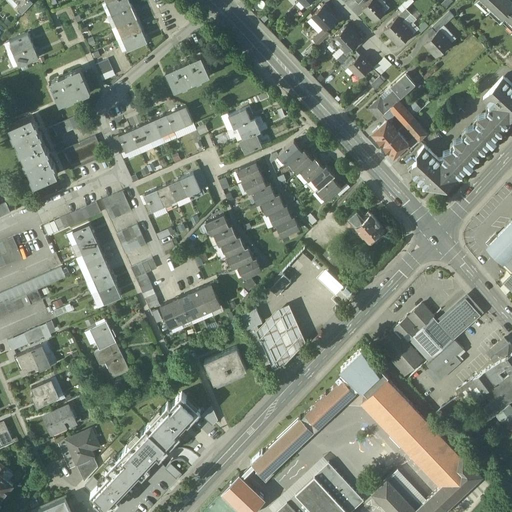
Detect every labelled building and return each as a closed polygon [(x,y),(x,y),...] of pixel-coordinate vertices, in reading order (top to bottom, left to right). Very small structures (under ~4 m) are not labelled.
[(29,0),(27,0),(17,11),(22,15),(33,3),(29,0)] [(129,0),(109,0),(109,1),(114,12),(131,5),(129,0)] [(377,0),(369,0),(362,7),(374,20),(389,6),(384,1),(381,4),(377,0)] [(402,10),(413,0),(405,0),(399,6),(402,10)] [(511,6),(511,0),(478,0),(494,15),(496,12),(502,17),(511,6)] [(331,10),(325,3),(312,15),(323,27),(325,29),(336,18),(329,11),(331,10)] [(131,5),(114,12),(119,24),(137,17),(131,5)] [(511,6),(502,17),(511,27),(511,6)] [(406,8),(397,16),(402,21),(411,13),(406,8)] [(449,11),(439,19),(431,27),(436,32),(439,29),(454,16),(449,11)] [(114,12),(107,16),(112,27),(119,24),(114,12)] [(397,16),(383,29),(390,36),(391,35),(400,44),(412,31),(397,16)] [(137,17),(119,24),(124,36),(142,29),(137,17)] [(424,20),(415,28),(420,33),(428,24),(424,20)] [(119,24),(112,27),(117,39),(124,36),(119,24)] [(345,25),(328,42),(335,49),(339,45),(344,50),(345,51),(348,48),(354,42),(358,39),(345,25)] [(323,27),(313,37),(318,43),(329,32),(325,29),(323,27)] [(142,29),(124,36),(130,48),(147,41),(142,29)] [(439,29),(436,32),(424,43),(436,56),(451,42),(439,29)] [(28,32),(8,41),(14,53),(33,44),(28,32)] [(130,48),(124,36),(117,39),(123,51),(130,48)] [(33,44),(14,53),(19,65),(39,57),(33,44)] [(344,50),(336,58),(341,63),(346,59),(352,53),(348,48),(345,51),(344,50)] [(352,53),(346,59),(349,63),(359,53),(356,50),(352,53)] [(370,65),(359,53),(349,63),(348,64),(348,65),(359,76),(370,65)] [(201,54),(166,69),(175,89),(209,74),(201,54)] [(385,57),(381,61),(387,68),(391,65),(385,57)] [(108,58),(95,64),(100,74),(113,68),(108,58)] [(341,63),(340,64),(344,69),(348,65),(348,64),(349,63),(346,59),(341,63)] [(387,68),(381,61),(377,64),(383,72),(387,68)] [(383,72),(377,64),(373,68),(379,76),(383,72)] [(90,90),(80,68),(50,81),(60,104),(90,90)] [(113,68),(100,74),(102,80),(115,74),(113,68)] [(410,70),(392,86),(394,89),(382,100),(380,97),(369,107),(378,117),(382,114),(390,106),(397,100),(398,99),(415,83),(413,80),(409,76),(413,73),(410,70)] [(421,73),(413,80),(415,83),(423,75),(421,73)] [(489,102),(489,108),(506,123),(511,116),(511,83),(503,75),(483,96),(489,102)] [(379,76),(370,84),(375,88),(383,81),(379,76)] [(397,100),(390,106),(396,112),(403,106),(397,100)] [(408,103),(404,107),(412,116),(417,112),(408,103)] [(193,121),(186,104),(178,108),(186,124),(193,121)] [(249,105),(246,107),(251,120),(255,118),(249,105)] [(396,112),(390,106),(382,114),(386,118),(387,118),(389,120),(396,113),(396,112)] [(404,107),(403,106),(396,112),(396,113),(405,123),(412,116),(404,107)] [(246,107),(228,114),(234,127),(237,126),(251,120),(246,107)] [(186,124),(178,108),(166,113),(174,129),(186,124)] [(467,131),(462,136),(480,153),(483,151),(485,151),(485,148),(490,143),(491,144),(496,140),(495,138),(499,133),(502,133),(502,130),(504,128),(502,127),(506,123),(489,108),(485,112),(477,114),(478,119),(474,124),(466,127),(467,131)] [(85,112),(79,114),(84,124),(89,122),(85,112)] [(166,113),(155,118),(162,135),(174,129),(166,113)] [(79,114),(74,116),(79,126),(84,124),(79,114)] [(44,144),(32,116),(9,125),(22,154),(44,144)] [(79,126),(74,116),(69,119),(74,129),(79,126)] [(412,116),(405,123),(420,139),(427,133),(412,116)] [(155,118),(143,123),(150,140),(162,135),(155,118)] [(251,120),(237,126),(243,138),(256,132),(260,130),(255,118),(251,120)] [(386,118),(372,131),(383,143),(398,130),(389,120),(387,118),(386,118)] [(69,119),(64,121),(69,131),(74,129),(69,119)] [(64,121),(59,123),(63,133),(69,131),(64,121)] [(59,123),(54,125),(58,136),(63,133),(59,123)] [(143,123),(131,129),(138,145),(150,140),(143,123)] [(234,127),(228,129),(232,137),(237,135),(239,140),(239,139),(243,138),(237,126),(234,127)] [(131,129),(119,134),(126,151),(138,145),(131,129)] [(398,130),(383,143),(393,155),(408,142),(398,130)] [(243,138),(239,139),(245,152),(262,144),(256,132),(243,138)] [(126,151),(119,134),(113,136),(121,153),(126,151)] [(95,135),(85,140),(89,150),(99,145),(95,135)] [(444,156),(438,157),(441,160),(456,176),(458,177),(460,175),(463,175),(463,172),(467,167),(469,168),(473,164),(472,162),(476,157),(479,157),(479,155),(480,153),(462,136),(454,139),(455,144),(451,149),(443,151),(444,156)] [(89,150),(85,140),(64,149),(73,169),(93,160),(89,150)] [(303,150),(294,140),(279,153),(287,163),(289,161),(303,150)] [(58,174),(44,144),(22,154),(35,184),(58,174)] [(438,157),(424,144),(418,151),(418,157),(419,157),(412,164),(412,173),(418,178),(418,181),(421,181),(423,183),(423,186),(426,186),(427,186),(430,186),(434,186),(440,186),(441,186),(447,186),(456,176),(441,160),(438,157)] [(99,145),(89,150),(93,160),(104,155),(99,145)] [(303,150),(289,161),(298,172),(300,170),(313,158),(304,148),(303,150)] [(313,158),(300,170),(309,180),(311,177),(324,166),(316,156),(313,158)] [(256,160),(238,168),(243,180),(262,172),(256,160)] [(324,166),(311,177),(320,187),(333,176),(335,174),(327,164),(324,166)] [(193,172),(181,178),(188,194),(195,191),(200,189),(193,172)] [(262,172),(243,180),(249,192),(252,191),(267,184),(262,172)] [(320,187),(318,189),(326,200),(342,186),(333,176),(320,187)] [(311,177),(309,180),(306,182),(314,192),(317,189),(318,189),(320,187),(311,177)] [(181,178),(169,183),(176,200),(188,194),(181,178)] [(169,183),(157,188),(164,205),(176,200),(169,183)] [(267,184),(252,191),(258,203),(261,201),(276,195),(271,183),(267,184)] [(157,188),(145,194),(153,210),(164,205),(157,188)] [(123,190),(118,192),(122,202),(127,200),(123,190)] [(195,191),(188,194),(191,200),(197,197),(195,191)] [(122,202),(118,192),(112,194),(117,205),(122,202)] [(276,195),(261,201),(267,213),(269,213),(285,205),(280,193),(276,195)] [(117,205),(112,194),(108,197),(112,207),(117,205)] [(108,197),(102,199),(107,209),(112,207),(108,197)] [(132,210),(127,200),(122,202),(126,212),(132,210)] [(6,202),(1,205),(5,215),(10,212),(6,202)] [(96,202),(91,204),(96,214),(101,212),(96,202)] [(122,202),(117,205),(121,215),(126,212),(122,202)] [(96,214),(91,204),(86,206),(90,216),(96,214)] [(285,205),(269,213),(274,225),(276,224),(292,216),(287,204),(285,205)] [(117,205),(112,207),(116,217),(121,215),(117,205)] [(86,206),(81,209),(85,219),(90,216),(86,206)] [(112,207),(107,209),(111,219),(116,217),(112,207)] [(384,226),(371,212),(367,215),(360,207),(347,218),(358,229),(356,231),(358,234),(360,232),(367,241),(372,236),(377,241),(385,234),(381,229),(384,226)] [(81,209),(76,211),(80,221),(85,219),(81,209)] [(80,221),(76,211),(71,213),(75,223),(80,221)] [(71,213),(65,215),(70,225),(75,223),(71,213)] [(224,213),(206,222),(211,234),(214,232),(230,225),(224,213)] [(65,215),(60,218),(65,228),(70,225),(65,215)] [(292,216),(276,224),(282,236),(300,228),(295,216),(292,216)] [(60,218),(55,220),(59,230),(65,228),(60,218)] [(511,219),(498,234),(496,233),(487,242),(511,265),(511,274),(504,283),(511,291),(511,219)] [(55,220),(49,222),(54,232),(59,230),(55,220)] [(49,222),(44,225),(48,235),(54,232),(49,222)] [(90,223),(73,230),(79,243),(95,235),(90,223)] [(142,234),(138,224),(132,226),(137,236),(142,234)] [(230,225),(214,232),(219,245),(222,243),(238,236),(232,224),(230,225)] [(157,232),(160,238),(176,231),(174,225),(157,232)] [(132,226),(127,228),(132,238),(137,236),(132,226)] [(127,228),(122,231),(127,241),(132,238),(127,228)] [(122,231),(117,233),(121,243),(127,241),(122,231)] [(142,234),(137,236),(141,246),(147,244),(142,234)] [(95,235),(79,243),(72,245),(77,257),(84,255),(100,247),(95,235)] [(238,236),(222,243),(227,255),(246,247),(240,235),(238,236)] [(137,236),(132,238),(136,248),(141,246),(137,236)] [(18,247),(13,237),(8,240),(12,250),(18,247)] [(132,238),(127,241),(131,251),(136,248),(132,238)] [(12,250),(8,240),(3,242),(7,252),(12,250)] [(127,241),(121,243),(126,253),(131,251),(127,241)] [(173,241),(163,245),(165,250),(175,246),(173,241)] [(246,247),(227,255),(233,267),(238,265),(254,258),(249,246),(246,247)] [(18,247),(12,250),(17,260),(22,257),(18,247)] [(100,247),(84,255),(89,267),(105,259),(100,247)] [(12,250),(7,252),(11,262),(17,260),(12,250)] [(7,252),(2,254),(6,264),(11,262),(7,252)] [(254,258),(238,265),(244,278),(262,269),(257,257),(254,258)] [(153,258),(147,260),(152,270),(157,268),(153,258)] [(105,259),(89,267),(94,278),(111,271),(105,259)] [(147,260),(142,262),(147,272),(152,270),(147,260)] [(142,262),(137,264),(141,275),(146,272),(147,272),(142,262)] [(137,264),(132,267),(136,277),(141,275),(137,264)] [(61,267),(55,269),(60,279),(66,277),(61,267)] [(60,279),(55,269),(50,271),(55,282),(60,279)] [(55,282),(50,271),(44,274),(49,284),(55,282)] [(111,271),(94,278),(99,290),(116,283),(111,271)] [(141,275),(136,277),(138,282),(149,278),(146,272),(141,275)] [(284,273),(271,287),(278,294),(292,279),(284,273)] [(44,274),(39,276),(44,286),(49,284),(44,274)] [(39,276),(33,279),(38,289),(44,286),(39,276)] [(149,278),(138,282),(141,287),(151,283),(149,278)] [(33,279),(28,281),(33,291),(38,289),(33,279)] [(28,281),(22,284),(27,294),(32,291),(33,291),(28,281)] [(212,282),(201,287),(211,308),(221,304),(212,282)] [(116,283),(99,290),(102,297),(105,303),(121,296),(116,283)] [(151,283),(141,287),(143,292),(153,288),(151,283)] [(22,284),(18,286),(23,296),(27,294),(22,284)] [(18,286),(11,288),(16,298),(21,296),(23,296),(18,286)] [(201,287),(191,291),(201,313),(211,308),(201,287)] [(16,298),(11,288),(6,291),(11,301),(16,299),(16,298)] [(153,288),(143,292),(145,298),(156,293),(153,288)] [(33,291),(32,291),(36,301),(42,299),(38,289),(33,291)] [(99,290),(93,293),(96,300),(102,297),(99,290)] [(6,291),(0,293),(5,303),(11,301),(6,291)] [(27,294),(31,304),(36,301),(32,291),(27,294)] [(191,291),(181,296),(191,317),(201,313),(191,291)] [(156,293),(145,298),(148,303),(158,299),(156,293)] [(23,296),(21,296),(26,306),(31,304),(27,294),(23,296)] [(483,311),(466,295),(438,320),(434,315),(413,334),(429,352),(433,357),(454,338),(483,311)] [(16,298),(16,299),(20,309),(26,306),(21,296),(16,298)] [(191,317),(181,296),(171,300),(181,322),(191,317)] [(54,301),(56,306),(63,304),(61,298),(54,301)] [(16,299),(11,301),(15,311),(20,309),(16,299)] [(158,299),(148,303),(150,308),(160,304),(158,299)] [(181,322),(171,300),(161,305),(171,326),(181,322)] [(15,311),(11,301),(5,303),(9,313),(15,311)] [(277,307),(259,326),(274,360),(271,361),(273,367),(286,362),(306,340),(289,302),(277,307)] [(408,314),(392,329),(393,329),(390,331),(390,333),(392,335),(386,340),(384,338),(382,338),(379,341),(394,359),(395,359),(407,372),(421,359),(407,343),(401,336),(409,330),(413,334),(434,315),(422,302),(408,315),(408,314)] [(5,303),(0,305),(0,306),(4,316),(9,313),(5,303)] [(65,305),(54,310),(57,316),(68,311),(65,305)] [(256,306),(241,312),(248,327),(257,323),(263,321),(256,306)] [(442,307),(435,312),(438,316),(445,311),(442,307)] [(201,313),(191,317),(193,323),(203,318),(201,313)] [(191,317),(181,322),(183,327),(193,323),(191,317)] [(56,331),(52,321),(46,323),(51,333),(56,331)] [(107,321),(90,328),(100,349),(116,341),(107,321)] [(46,323),(41,326),(45,336),(46,339),(52,336),(51,333),(46,323)] [(259,326),(257,323),(248,327),(264,364),(271,361),(274,360),(259,326)] [(41,326),(35,328),(40,338),(45,336),(41,326)] [(40,338),(35,328),(30,330),(34,341),(40,338)] [(34,341),(30,330),(24,333),(29,343),(34,341)] [(24,333),(19,335),(23,345),(29,343),(24,333)] [(23,345),(19,335),(13,338),(18,348),(23,345)] [(13,338),(8,340),(12,350),(18,348),(13,338)] [(429,359),(427,362),(442,378),(462,360),(457,355),(464,349),(454,338),(433,357),(429,359)] [(100,349),(95,351),(99,360),(104,358),(113,377),(129,369),(116,341),(100,349)] [(511,344),(510,342),(493,354),(492,357),(495,362),(495,361),(501,358),(511,350),(511,344)] [(52,364),(42,344),(32,348),(40,367),(41,369),(52,364)] [(237,345),(204,359),(214,382),(247,367),(237,345)] [(378,371),(362,347),(341,366),(347,372),(343,376),(355,389),(359,385),(367,393),(363,397),(370,404),(368,406),(391,431),(390,433),(400,444),(401,442),(441,484),(433,491),(448,507),(483,474),(464,453),(462,455),(427,418),(426,419),(415,407),(416,406),(388,376),(389,375),(382,367),(378,371)] [(32,348),(17,355),(23,367),(20,368),(23,375),(40,367),(32,348)] [(511,370),(511,350),(501,358),(511,371),(511,370)] [(495,361),(495,362),(485,369),(495,383),(511,371),(501,358),(495,361)] [(407,372),(395,359),(394,359),(390,363),(402,376),(407,372)] [(485,369),(473,377),(483,390),(484,391),(494,383),(495,383),(485,369)] [(495,383),(494,383),(501,392),(480,409),(488,419),(500,410),(509,402),(511,400),(511,372),(511,371),(495,383)] [(355,389),(343,376),(327,390),(326,389),(314,400),(315,401),(301,415),(300,415),(314,429),(356,390),(355,389)] [(483,390),(473,377),(456,388),(460,394),(466,401),(483,390)] [(52,378),(32,387),(35,394),(32,395),(35,401),(37,400),(40,405),(60,396),(52,378)] [(201,408),(183,391),(171,403),(169,401),(146,425),(170,446),(175,440),(172,437),(187,421),(189,422),(200,410),(201,408)] [(466,401),(460,394),(441,408),(448,417),(467,403),(466,401)] [(511,405),(509,402),(500,410),(507,420),(511,415),(511,405)] [(69,405),(45,416),(52,432),(76,421),(69,405)] [(448,417),(441,408),(436,411),(444,420),(448,417)] [(314,429),(300,415),(301,415),(300,414),(263,450),(262,449),(251,460),(253,462),(255,464),(259,468),(266,475),(294,448),(313,430),(314,429)] [(456,427),(450,421),(448,424),(453,430),(456,427)] [(4,424),(0,425),(0,445),(12,440),(8,431),(7,431),(4,424)] [(160,456),(170,446),(146,425),(106,468),(110,471),(91,491),(97,496),(94,499),(108,511),(121,497),(118,495),(140,471),(143,474),(150,466),(147,464),(157,453),(160,456)] [(92,428),(66,439),(77,463),(89,458),(94,456),(88,441),(96,438),(92,428)] [(266,475),(259,468),(256,471),(256,472),(266,481),(295,449),(294,448),(266,475)] [(323,455),(290,486),(296,492),(315,474),(329,461),(323,455)] [(90,460),(77,465),(84,481),(88,477),(98,466),(94,456),(89,458),(90,460)] [(363,499),(329,461),(315,474),(349,511),(363,499)] [(12,472),(0,462),(0,471),(8,478),(12,472)] [(246,473),(255,464),(253,462),(243,471),(241,473),(244,476),(246,473)] [(428,497),(398,466),(392,472),(421,503),(428,497)] [(8,478),(0,471),(0,498),(13,483),(8,478)] [(511,475),(508,471),(501,478),(511,489),(511,475)] [(240,472),(222,491),(243,511),(252,511),(266,497),(244,476),(241,473),(240,472)] [(428,497),(421,503),(392,472),(372,490),(392,511),(441,511),(448,507),(433,491),(428,497)] [(348,511),(349,511),(315,474),(296,492),(313,511),(348,511)] [(313,511),(296,492),(287,500),(298,511),(313,511)] [(72,511),(65,496),(38,508),(40,511),(72,511)] [(203,511),(234,511),(217,497),(203,511)] [(298,511),(287,500),(273,511),(298,511)]
